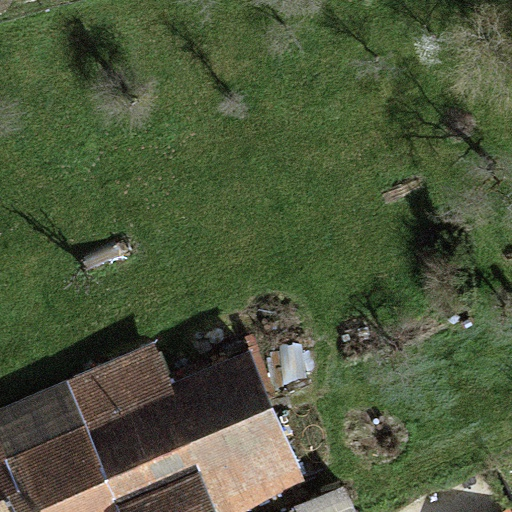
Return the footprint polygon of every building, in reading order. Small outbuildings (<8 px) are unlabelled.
[(149,348),(0,412),(0,455),(165,385),(149,348)] [(0,511),(7,510),(7,511),(216,511),(260,491),(252,470),(291,452),(250,349),(165,385),(0,455),(0,511)] [(511,450),(494,457),(511,492),(511,450)] [(291,452),(252,470),(260,491),(300,473),(291,452)] [(511,511),(511,492),(494,457),(459,469),(480,511),(511,511)] [(343,485),(294,506),(296,511),(345,511),(353,509),(343,485)]
